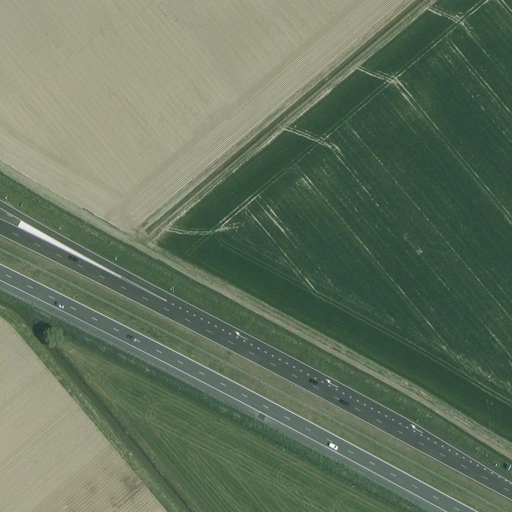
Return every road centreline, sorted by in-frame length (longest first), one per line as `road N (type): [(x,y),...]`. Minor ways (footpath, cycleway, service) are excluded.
road 1 (motorway): [(0,272),(461,511)]
road 2 (motorway): [(511,492),(167,308)]
road 3 (motorway): [(167,308),(145,286),(0,204)]
road 4 (motorway): [(167,308),(0,227)]
